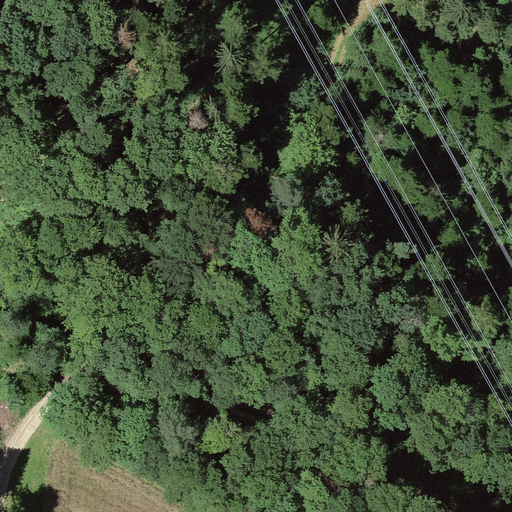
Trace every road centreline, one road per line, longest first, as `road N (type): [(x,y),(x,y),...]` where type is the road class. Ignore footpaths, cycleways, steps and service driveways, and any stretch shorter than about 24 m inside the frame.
road 1 (track): [(99,342),(151,354),(230,338),(264,303),(331,84),(367,0)]
road 2 (track): [(51,390),(99,342),(126,295),(111,167),(0,36)]
road 3 (track): [(51,390),(160,400),(253,439),(379,511)]
